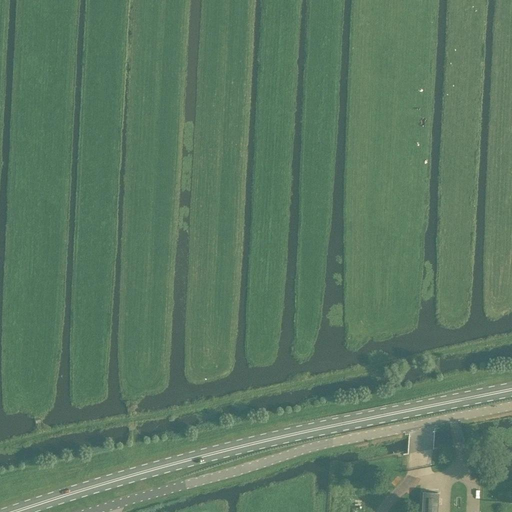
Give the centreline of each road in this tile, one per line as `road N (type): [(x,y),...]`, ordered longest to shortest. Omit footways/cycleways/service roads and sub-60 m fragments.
road 1 (primary): [(5,511),(219,448),(511,385)]
road 2 (unclassified): [(511,404),(321,444),(91,511)]
